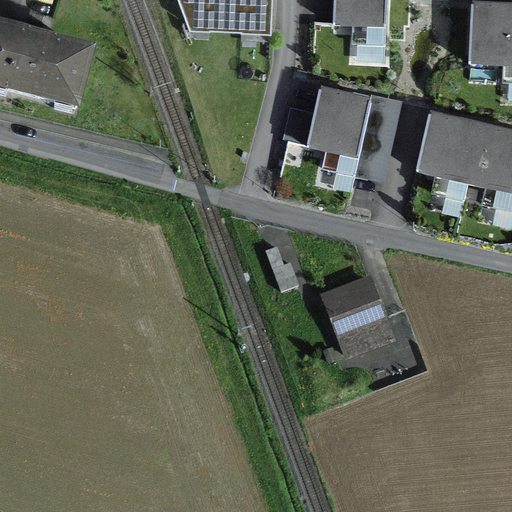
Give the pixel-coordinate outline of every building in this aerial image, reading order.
[(179,0),(189,25),(209,26),(210,0),(179,0)] [(240,28),(242,28),(242,0),(210,0),(209,26),(210,26),(240,27),(240,28)] [(272,0),(242,0),(242,28),(271,29),(272,0)] [(385,48),(387,0),(333,0),(333,25),(333,26),(358,27),(357,46),(385,48)] [(511,11),(471,10),(468,65),(509,67),(508,85),(511,85),(511,11)] [(0,32),(0,89),(76,110),(90,56),(64,49),(64,50),(28,40),(21,39),(21,38),(0,32)] [(327,172),(354,178),(371,106),(319,94),(307,148),(332,154),(327,172)] [(468,185),(480,131),(428,119),(416,173),(441,179),(437,197),(464,203),(468,185)] [(511,214),(511,138),(480,131),(468,185),(492,190),(487,209),(511,214)] [(277,249),(267,253),(273,271),(284,267),(277,249)] [(273,272),(281,294),(298,287),(290,266),(273,272)] [(339,341),(382,325),(385,324),(369,282),(324,299),(339,341)] [(345,357),(388,340),(382,325),(339,341),(345,357)]
